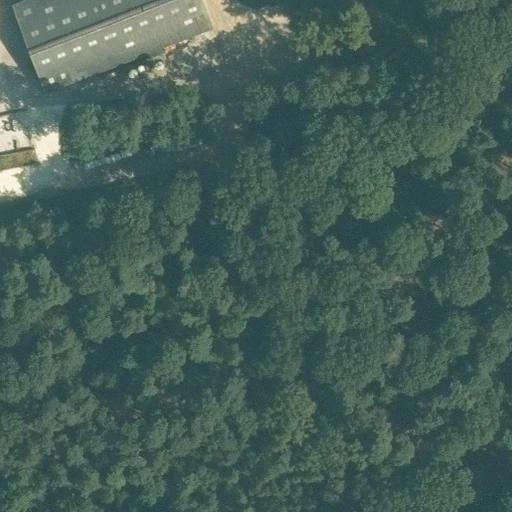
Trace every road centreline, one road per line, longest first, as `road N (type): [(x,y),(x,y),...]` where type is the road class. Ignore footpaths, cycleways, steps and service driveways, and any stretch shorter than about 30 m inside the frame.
road 1 (track): [(448,44),(399,104),(347,140),(222,189),(227,274),(262,337),(259,361),(220,388),(97,415),(0,408)]
road 2 (track): [(219,130),(351,511)]
